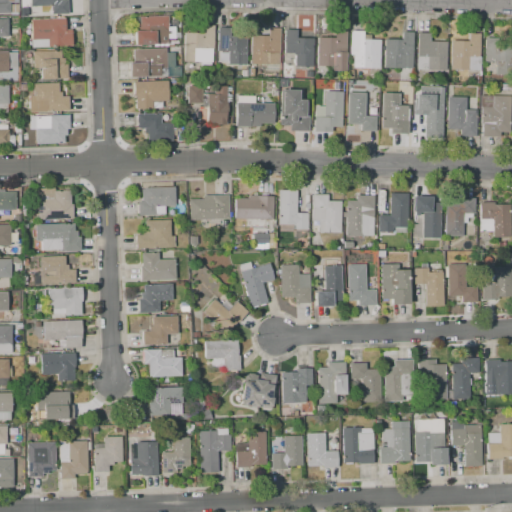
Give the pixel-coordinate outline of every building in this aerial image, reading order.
[(0,0),(6,0),(6,2),(9,2),(9,13),(0,13),(0,0)] [(29,0),(67,0),(67,15),(50,15),(50,5),(29,6),(29,0)] [(134,16),(167,17),(166,44),(131,44),(131,30),(134,30),(134,16)] [(29,20),(64,19),(64,30),(71,29),(72,46),(47,47),(46,39),(30,40),(29,20)] [(494,21),(511,20),(511,74),(494,74),(494,63),(484,63),(484,38),(494,38),(494,21)] [(200,26),(212,26),(212,49),(192,49),(192,61),(183,61),(183,32),(200,32),(200,26)] [(217,27),(245,27),(245,63),(227,63),(227,50),(217,50),(217,27)] [(267,28),(279,28),(278,64),(249,64),(249,35),(267,36),(267,28)] [(283,30),(282,66),(310,67),(311,38),(295,37),(295,30),(283,30)] [(334,30),(345,30),(345,72),(332,72),(332,66),(315,66),(315,37),(334,37),(334,30)] [(350,31),(363,31),(362,39),(378,39),(377,68),(349,68),(350,31)] [(400,32),(412,32),(412,68),(383,68),(383,39),(400,38),(400,32)] [(416,33),(429,33),(429,40),(445,41),(445,71),(415,70),(416,33)] [(467,33),(479,33),(478,56),(467,56),(466,70),(449,70),(449,41),(467,41),(467,33)] [(132,49),(164,49),(165,66),(150,66),(150,77),(128,77),(127,62),(132,62),(132,49)] [(32,51),(60,51),(60,58),(63,58),(63,64),(66,64),(67,79),(39,80),(39,68),(32,68),(32,51)] [(6,70),(16,70),(15,52),(5,52),(6,70)] [(132,81),(166,81),(166,101),(151,101),(151,109),(134,109),(134,95),(132,95),(132,81)] [(32,83),(57,83),(57,92),(60,92),(60,96),(68,96),(68,112),(28,112),(28,96),(32,96),(32,83)] [(206,94),(206,125),(224,125),(224,86),(213,86),(213,94),(206,94)] [(281,89),(297,89),(297,99),(303,99),(303,116),(307,116),(307,131),(289,131),(289,114),(281,113),(281,89)] [(323,91),(341,92),(340,127),(330,127),(330,132),(313,132),(313,116),(323,117),(323,91)] [(346,92),(364,93),(363,116),(375,116),(374,132),(359,131),(360,125),(346,125),(346,92)] [(381,93),(398,93),(398,119),(407,119),(407,134),(389,134),(389,128),(380,128),(381,93)] [(492,96),(509,97),(508,136),(480,135),(481,107),(491,107),(492,96)] [(446,97),(464,97),(464,110),(475,110),(474,137),(460,136),(460,130),(446,130),(446,97)] [(413,99),(428,99),(427,104),(441,104),(441,139),(424,139),(424,116),(413,115),(413,99)] [(235,102),(235,126),(258,126),(258,123),(272,123),(273,103),(235,102)] [(136,114),(159,113),(159,123),(172,123),(172,141),(146,141),(146,129),(136,129),(136,114)] [(36,116),(68,115),(69,142),(34,143),(34,128),(36,128),(36,116)] [(140,188),(173,187),(174,206),(153,206),(153,215),(137,215),(136,201),(140,201),(140,188)] [(36,199),(36,220),(72,219),(71,204),(68,204),(68,190),(52,191),(52,199),(36,199)] [(277,190),(277,224),(294,224),(293,229),(307,229),(307,213),(295,213),(295,190),(277,190)] [(0,192),(0,210),(14,210),(13,192),(0,192)] [(311,194),(311,220),(317,220),(317,232),(339,232),(339,201),(326,201),(326,194),(311,194)] [(389,194),(406,194),(406,227),(392,227),(392,232),(378,232),(378,216),(388,216),(389,194)] [(202,195),(227,195),(227,219),(188,219),(188,200),(202,199),(202,195)] [(247,195),(273,196),(272,219),(232,218),(233,198),(247,199),(247,195)] [(355,196),(371,196),(371,235),(344,236),(344,201),(355,201),(355,196)] [(411,197),(429,197),(429,203),(439,203),(438,237),(420,237),(420,212),(411,212),(411,197)] [(444,205),(444,236),(461,236),(461,213),(473,213),(473,198),(459,198),(459,205),(444,205)] [(479,204),(509,204),(509,236),(492,236),(492,219),(479,219),(479,204)] [(143,220),(169,220),(169,237),(173,237),(173,248),(135,248),(134,234),(143,234),(143,220)] [(34,224),(72,224),(72,231),(76,231),(76,238),(79,238),(79,251),(58,252),(58,249),(38,249),(38,241),(34,241),(34,224)] [(0,225),(0,246),(8,246),(8,225),(0,225)] [(264,233),(251,233),(251,248),(264,248),(264,233)] [(139,253),(139,266),(137,267),(138,282),(175,280),(173,259),(156,260),(156,253),(139,253)] [(38,257),(63,256),(64,265),(66,265),(66,270),(74,270),(74,283),(38,284),(38,257)] [(0,259),(9,259),(9,284),(0,284),(0,259)] [(237,266),(249,307),(265,302),(260,283),(273,279),(269,264),(251,269),(249,262),(237,266)] [(345,265),(346,300),(356,300),(356,305),(375,305),(374,290),(364,290),(363,264),(345,265)] [(379,264),(380,299),(390,299),(390,305),(407,304),(406,269),(392,270),(392,264),(379,264)] [(278,266),(296,265),(296,274),(308,274),(308,303),(295,303),(295,296),(279,297),(278,266)] [(322,265),(340,265),(340,300),(331,300),(331,306),(314,306),(313,292),(322,292),(322,265)] [(446,265),(447,301),(474,301),(474,286),(463,287),(462,265),(446,265)] [(480,284),(481,300),(511,299),(511,266),(492,267),(493,284),(480,284)] [(412,268),(426,268),(426,272),(440,272),(440,305),(423,305),(423,283),(412,283),(412,268)] [(142,285),(170,284),(171,300),(157,301),(158,312),(137,313),(136,299),(139,299),(139,292),(143,292),(142,285)] [(46,288),(80,288),(80,302),(78,302),(78,314),(46,315),(46,288)] [(200,312),(227,336),(247,313),(234,301),(225,311),(212,299),(200,312)] [(150,317),(175,316),(175,334),(165,334),(165,344),(141,345),(141,331),(147,331),(147,326),(150,326),(150,317)] [(41,321),(80,321),(80,340),(79,340),(79,348),(56,349),(56,340),(41,340),(41,321)] [(0,325),(10,325),(10,353),(0,353),(0,325)] [(204,341),(237,341),(236,371),(222,371),(222,358),(203,358),(204,341)] [(142,350),(142,363),(147,363),(147,377),(180,376),(179,357),(159,357),(158,349),(142,350)] [(73,353),(73,367),(71,367),(72,380),(58,380),(58,374),(40,374),(39,354),(73,353)] [(459,359),(459,364),(449,365),(451,399),(468,398),(467,373),(476,372),(476,359),(459,359)] [(484,359),(511,359),(511,394),(492,394),(492,377),(483,377),(484,359)] [(417,360),(418,400),(444,399),(443,365),(434,365),(433,360),(417,360)] [(392,361),(392,367),(383,367),(384,402),(409,402),(409,361),(392,361)] [(344,362),(344,404),(316,405),(315,367),(325,367),(325,362),(344,362)] [(348,364),(376,364),(377,401),(361,401),(361,379),(348,379),(348,364)] [(278,374),(279,404),(304,403),(303,383),(310,383),(310,368),(294,369),(295,373),(278,374)] [(243,382),(240,404),(268,408),(271,385),(265,384),(266,381),(252,379),(251,383),(243,382)] [(152,387),(180,387),(181,404),(167,404),(167,416),(147,416),(147,402),(152,402),(152,387)] [(34,392),(68,392),(67,405),(70,405),(70,419),(39,419),(39,407),(34,407),(34,392)] [(0,393),(9,393),(10,412),(0,412),(0,393)] [(413,432),(413,463),(428,463),(428,464),(445,464),(445,448),(442,448),(441,419),(416,419),(416,432),(413,432)] [(380,430),(381,447),(378,447),(379,464),(409,462),(407,421),(389,422),(389,429),(380,430)] [(486,443),(486,459),(511,458),(511,424),(498,424),(498,443),(486,443)] [(449,430),(449,446),(461,446),(462,467),(480,466),(479,425),(461,425),(461,430),(449,430)] [(340,428),(341,464),(372,462),(371,433),(359,433),(359,428),(340,428)] [(198,432),(199,474),(217,473),(216,451),(229,450),(229,435),(216,436),(215,431),(198,432)] [(233,444),(234,467),(250,467),(250,464),(264,463),(263,432),(246,433),(246,443),(233,444)] [(305,434),(305,466),(336,466),(336,451),(323,451),(323,433),(305,434)] [(270,447),(270,468),(283,468),(283,466),(300,466),(299,435),(282,435),(282,447),(270,447)] [(91,449),(92,472),(107,471),(107,465),(111,465),(111,462),(120,461),(119,437),(102,437),(102,449),(91,449)] [(161,452),(161,472),(174,472),(174,469),(180,469),(180,467),(187,467),(187,438),(171,438),(171,452),(161,452)] [(58,442),(59,479),(73,479),(73,474),(86,474),(85,441),(58,442)] [(135,442),(155,442),(156,475),(129,475),(129,458),(135,458),(135,442)] [(25,444),(27,477),(40,477),(40,470),(54,470),(53,443),(25,444)] [(0,459),(11,459),(11,486),(0,486),(0,459)]
